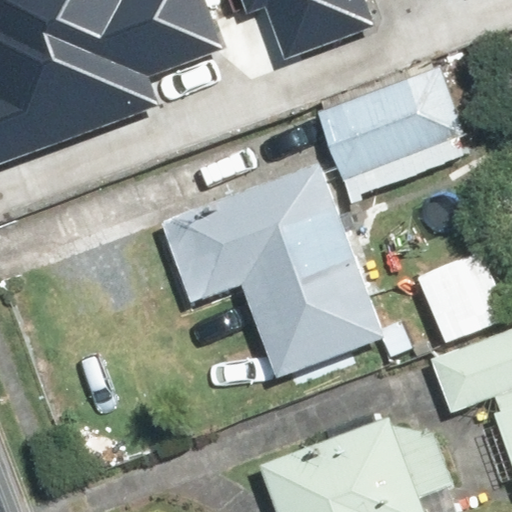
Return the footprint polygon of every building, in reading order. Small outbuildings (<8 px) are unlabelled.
[(0,0),(0,148),(4,158),(172,98),(161,65),(229,41),(214,0),(0,0)] [(257,0),(258,2),(263,0),(284,0),(299,43),(392,11),(388,0),(257,0)] [(330,116),(357,184),(480,135),(449,57),(332,103),(336,113),(330,116)] [(402,339),(365,242),(366,242),(336,165),(176,227),(207,308),(259,288),(294,380),(402,339)] [(511,293),(508,285),(448,310),(463,346),(511,325),(511,293)] [(511,336),(446,362),(467,416),(507,401),(511,414),(511,415),(507,418),(510,426),(493,432),(511,480),(511,336)] [(402,419),(277,468),(294,511),(477,511),(445,428),(411,441),(402,419)]
